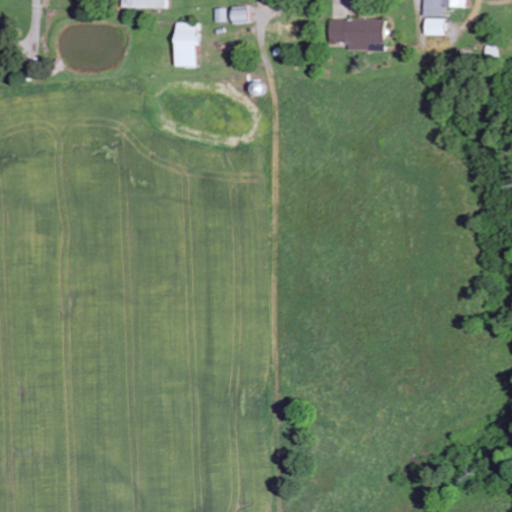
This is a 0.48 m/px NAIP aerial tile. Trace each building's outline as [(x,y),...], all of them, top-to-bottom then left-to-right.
[(476,8),(476,0),(430,0),(430,16),(452,17),(452,7),(476,8)] [(257,6),(240,6),(240,23),(257,23),(257,6)] [(231,8),(220,8),(220,22),(232,22),(231,8)] [(452,35),(452,18),(433,17),(432,34),(452,35)] [(393,43),(394,20),(337,18),(337,42),(354,43),(354,50),(389,51),(389,43),(393,43)] [(0,19),(0,38),(16,38),(15,19),(0,19)] [(205,22),(185,22),(184,66),(206,67),(206,45),(211,45),(211,36),(205,36),(205,22)]
